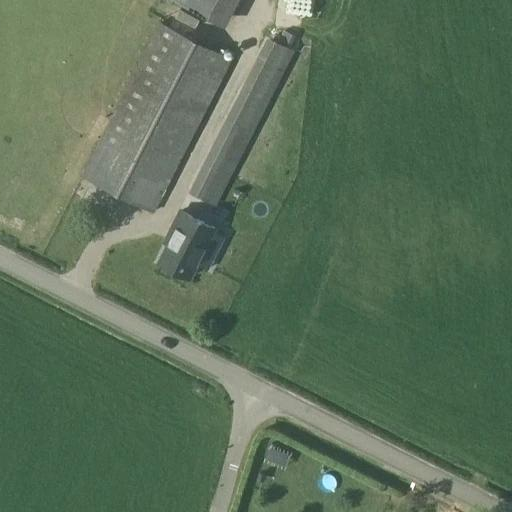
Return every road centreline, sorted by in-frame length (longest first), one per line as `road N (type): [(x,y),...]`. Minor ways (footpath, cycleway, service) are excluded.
road 1 (unclassified): [(256,392),(0,262)]
road 2 (unclassified): [(494,511),(256,392)]
road 3 (unclassified): [(256,392),(221,511)]
